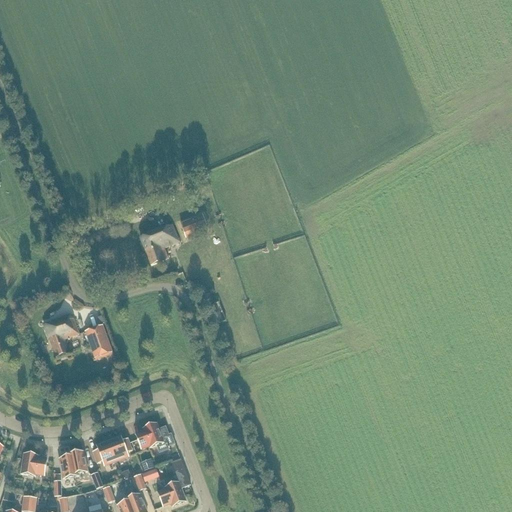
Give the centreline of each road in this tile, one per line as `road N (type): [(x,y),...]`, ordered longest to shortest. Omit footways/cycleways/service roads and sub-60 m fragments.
road 1 (unclassified): [(266,511),(189,305),(165,288),(101,302),(75,290),(0,105)]
road 2 (residential): [(0,418),(21,429),(64,432),(164,398),(208,511)]
